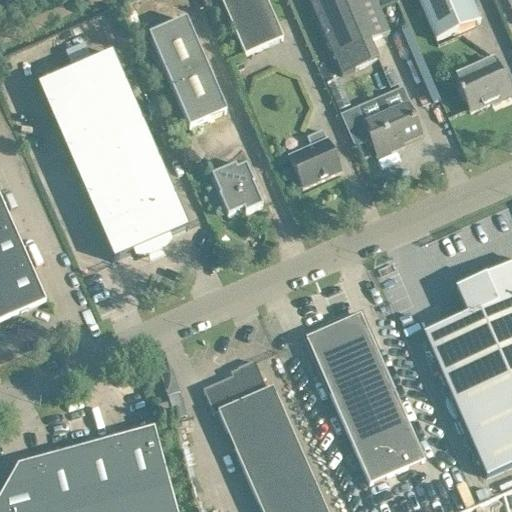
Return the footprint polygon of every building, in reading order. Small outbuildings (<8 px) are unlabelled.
[(264,0),(235,0),(221,6),(244,58),(283,42),(264,0)] [(308,0),(334,60),(342,78),(378,62),(370,44),(389,36),(374,1),(373,0),(308,0)] [(469,0),(417,0),(436,43),(480,24),(469,0)] [(185,22),(148,38),(189,132),(226,116),(185,22)] [(112,56),(37,88),(113,264),(132,255),(133,258),(138,258),(143,258),(148,257),(160,252),(164,249),(167,246),(170,242),(169,240),(188,231),(112,56)] [(493,62),(475,70),(477,74),(456,84),(461,94),(459,95),(460,99),(462,98),(470,115),(491,106),(492,108),(510,100),(493,62)] [(420,137),(407,106),(401,93),(378,103),(384,116),(363,126),(377,159),(393,152),(392,149),(420,137)] [(341,175),(327,143),(326,143),(322,133),(306,140),(311,150),(288,160),(302,192),(341,175)] [(235,169),(211,179),(219,198),(218,199),(227,220),(243,213),(245,216),(262,209),(252,187),(253,186),(251,180),(252,180),(249,174),(248,174),(245,168),(236,172),(235,169)] [(0,324),(45,304),(0,202),(0,324)] [(423,337),(486,480),(511,468),(511,267),(455,292),(467,318),(423,337)] [(392,390),(391,390),(359,318),(306,341),(329,396),(369,488),(424,464),(392,390)] [(325,511),(272,390),(266,392),(254,364),(237,371),(239,377),(202,393),(213,417),(217,415),(259,511),(325,511)] [(169,415),(167,405),(157,407),(159,417),(169,415)] [(175,511),(153,431),(17,468),(0,497),(0,511),(175,511)]
